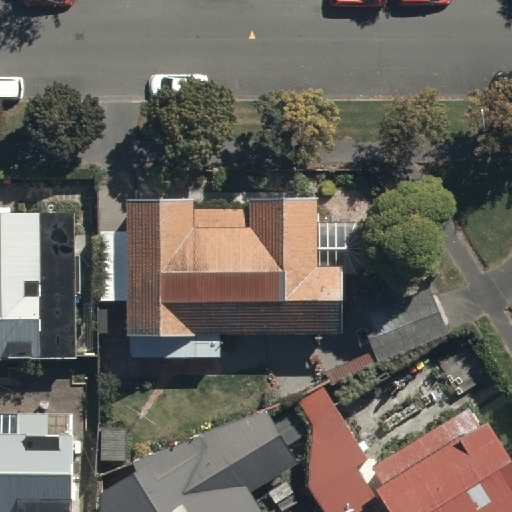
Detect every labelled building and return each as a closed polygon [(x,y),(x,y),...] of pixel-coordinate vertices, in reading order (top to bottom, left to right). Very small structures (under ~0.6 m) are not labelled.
[(229,356),(228,327),(352,326),(351,259),(325,259),(324,191),(256,191),(257,207),(202,207),(202,197),(130,198),(130,230),(105,230),(105,299),(134,298),(134,357),(229,356)] [(0,355),(81,354),(78,209),(0,210),(0,355)] [(433,287),(366,317),(385,359),(452,329),(433,287)] [(318,480),(327,497),(366,474),(376,468),(325,381),(318,480)] [(511,511),(511,432),(487,393),(377,460),(408,511),(511,511)] [(269,511),(252,484),(307,454),(274,405),(109,473),(109,511),(269,511)] [(0,511),(79,511),(79,411),(0,410),(0,511)] [(390,511),(366,474),(327,497),(337,511),(390,511)]
